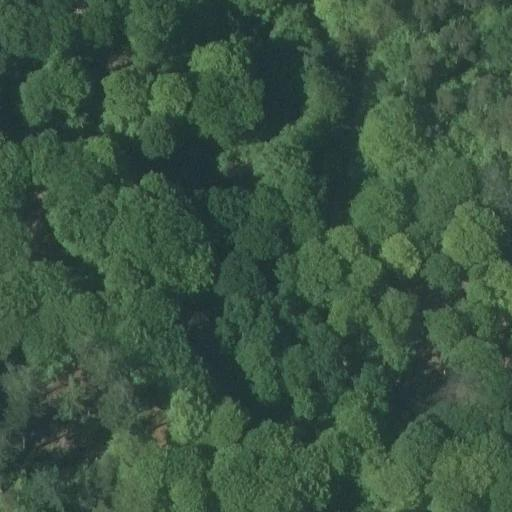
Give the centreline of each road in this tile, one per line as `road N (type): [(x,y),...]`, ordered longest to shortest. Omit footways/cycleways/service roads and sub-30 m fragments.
road 1 (track): [(361,0),(298,290),(288,511)]
road 2 (track): [(0,113),(188,0)]
